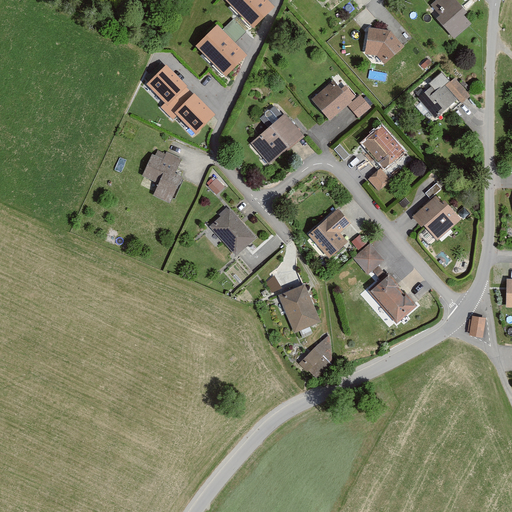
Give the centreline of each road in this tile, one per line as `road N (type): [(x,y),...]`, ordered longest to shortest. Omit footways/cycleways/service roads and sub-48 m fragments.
road 1 (unclassified): [(466,310),(424,347),(265,430),(195,511)]
road 2 (residential): [(466,310),(333,163),(318,161),(260,204)]
road 3 (unclassified): [(495,0),(486,253)]
